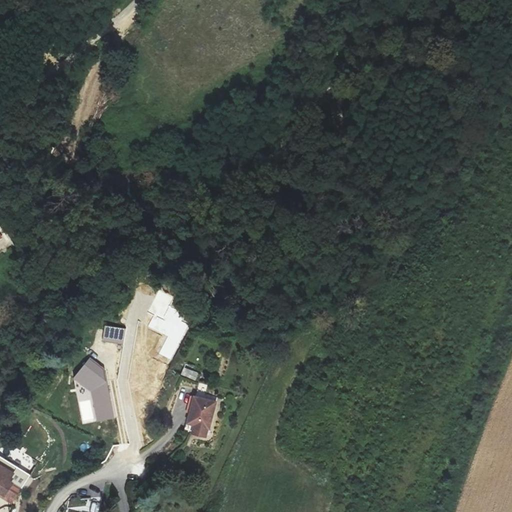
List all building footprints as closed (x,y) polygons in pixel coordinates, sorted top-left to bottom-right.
[(154,316),(149,325),(168,336),(159,354),(171,360),(189,326),(182,322),(185,314),(170,307),(174,297),(159,290),(148,313),(154,316)] [(105,327),(103,339),(122,342),(124,330),(105,327)] [(98,421),(113,418),(103,368),(90,359),(74,379),(93,392),(98,421)] [(183,367),(181,375),(196,380),(199,372),(183,367)] [(191,434),(206,437),(215,400),(194,395),(187,423),(193,424),(191,434)] [(0,496),(12,504),(28,477),(0,459),(0,496)]
